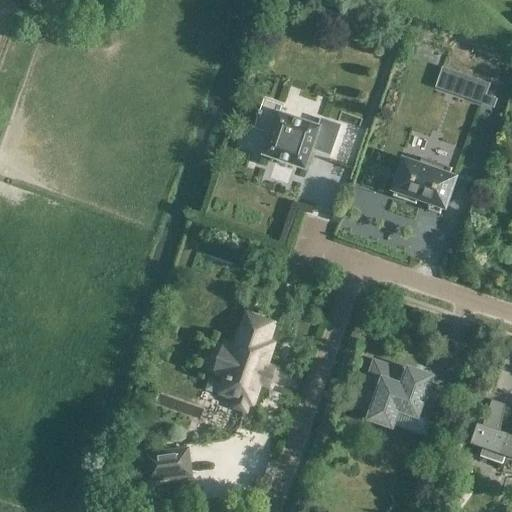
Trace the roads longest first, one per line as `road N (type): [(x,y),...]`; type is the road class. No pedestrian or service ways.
road 1 (residential): [(360,262),(271,511)]
road 2 (residential): [(511,314),(360,262)]
